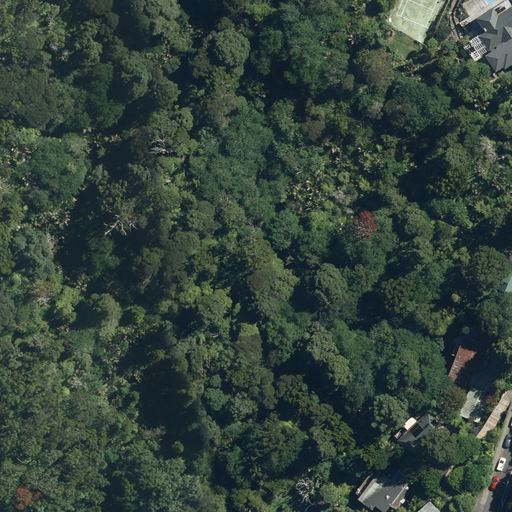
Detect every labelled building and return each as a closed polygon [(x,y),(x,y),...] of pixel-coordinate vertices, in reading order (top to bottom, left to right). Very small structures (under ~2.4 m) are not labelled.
[(477,61),(500,45),(511,62),(511,8),(496,19),(491,12),(473,22),(482,35),(467,45),(477,61)] [(511,259),(496,254),(484,290),(511,299),(511,259)] [(461,340),(444,384),(463,391),(469,375),(478,378),(482,369),(486,370),(497,341),(470,331),(466,342),(461,340)] [(470,389),(457,418),(478,427),(490,397),(470,389)] [(395,447),(413,466),(437,444),(430,436),(437,429),(425,416),(414,427),(409,422),(400,431),(405,437),(395,447)] [(371,511),(373,511),(375,511),(385,511),(388,509),(392,511),(395,511),(409,493),(402,488),(408,481),(395,472),(388,482),(379,475),(358,505),(368,511),(371,511)] [(428,497),(411,511),(442,511),(443,511),(428,497)]
